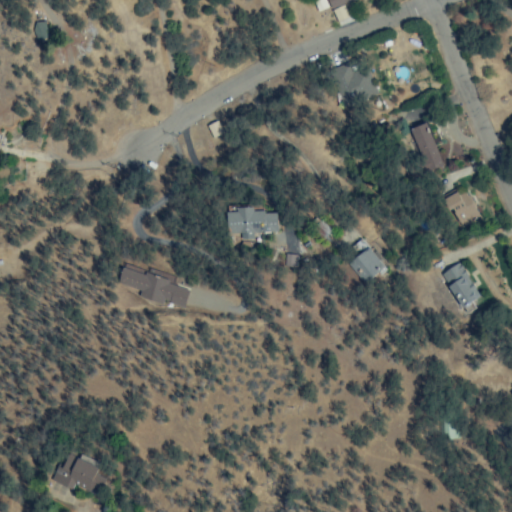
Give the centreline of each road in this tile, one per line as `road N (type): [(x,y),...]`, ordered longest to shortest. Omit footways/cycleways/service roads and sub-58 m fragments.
road 1 (residential): [(434,0),(272,64),(125,152),(67,158),(10,149)]
road 2 (residential): [(429,0),(511,209)]
